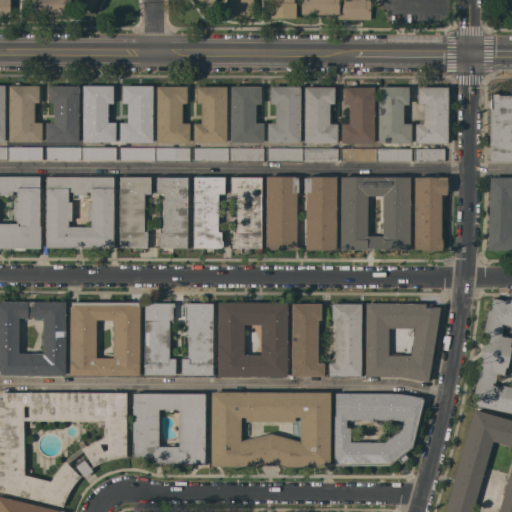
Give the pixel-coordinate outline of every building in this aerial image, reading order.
[(64,0),(64,15),(31,15),(31,0),(9,0),(9,18),(0,18),(0,0),(64,0)] [(97,0),(91,9),(79,0),(97,0)] [(196,0),(207,8),(212,0),(196,0)] [(293,0),(293,2),(295,2),(295,18),(269,18),(269,0),(253,0),(253,18),(226,18),(226,2),(228,2),(228,0),(293,0)] [(370,0),(370,20),(336,19),(337,14),(300,14),(300,0),(370,0)] [(511,20),(511,0),(496,0),(497,20),(511,20)] [(8,85),(38,85),(38,102),(33,102),(33,122),(41,122),(41,142),(8,142),(8,85)] [(78,142),(45,142),(45,122),(53,122),(53,103),(48,103),(48,85),(78,86),(78,142)] [(82,86),(112,86),(112,103),(107,103),(107,122),(115,122),(115,142),(82,142),(82,86)] [(152,142),(119,142),(119,122),(127,122),(127,103),(122,103),(122,86),(152,86),(152,142)] [(156,86),(186,86),(186,103),(181,103),(181,123),(189,123),(189,142),(156,142),(156,86)] [(226,142),(193,142),(193,123),(201,123),(200,103),(196,103),(196,86),(226,86),(226,142)] [(230,86),(260,86),(260,104),(254,104),(254,123),(262,123),(262,142),(230,142),(230,86)] [(299,143),(267,142),(267,123),(274,123),(274,104),(269,104),(269,86),(300,86),(299,143)] [(304,87),(334,87),(334,103),(329,103),(329,123),(337,123),(337,143),(304,143),(304,87)] [(344,87),(374,87),(373,143),(340,143),(340,123),(348,124),(348,104),(343,104),(344,87)] [(377,87),(408,87),(408,104),(402,104),(402,123),(410,123),(410,143),(377,143),(377,87)] [(447,143),(414,143),(414,124),(422,124),(422,104),(417,104),(417,87),(447,87),(447,143)] [(511,161),(489,161),(489,108),(490,108),(490,93),(498,94),(498,95),(511,95),(511,90),(511,161)] [(42,147),(41,159),(7,159),(7,147),(42,147)] [(81,160),(44,160),(44,147),(81,147),(81,160)] [(115,147),(115,160),(81,160),(81,147),(115,147)] [(154,160),(118,160),(118,147),(155,147),(154,160)] [(189,147),(189,160),(154,160),(155,147),(189,147)] [(192,160),(192,148),(228,148),(228,160),(192,160)] [(228,148),(263,148),(263,160),(228,160),(228,148)] [(266,161),(266,148),(302,148),(302,161),(266,161)] [(302,148),(337,148),(337,161),(302,161),(302,148)] [(340,160),(340,148),(376,148),(376,161),(340,160)] [(376,148),(411,148),(411,161),(376,161),(376,148)] [(443,148),(444,161),(414,161),(414,149),(443,148)] [(0,248),(0,176),(39,176),(39,226),(40,226),(40,248),(0,248)] [(265,176),(294,176),(294,177),(298,177),(297,192),(296,192),(296,250),(265,250),(265,176)] [(335,250),(305,250),(305,192),(304,192),(304,177),(307,177),(307,176),(336,177),(335,250)] [(339,249),(340,176),(409,177),(409,250),(339,249)] [(45,248),(45,177),(113,177),(113,248),(45,248)] [(119,177),(150,177),(150,193),(143,193),(143,231),(146,231),(146,248),(119,248),(119,177)] [(186,248),(159,248),(159,232),(162,232),(162,193),(156,193),(156,177),(186,177),(186,248)] [(193,177),(224,177),(224,193),(217,193),(217,232),(220,232),(220,241),(222,241),(222,248),(193,248),(193,177)] [(260,248),(231,248),(231,241),(233,241),(233,232),(236,232),(236,194),(230,193),(230,177),(261,177),(260,248)] [(446,194),(440,194),(440,239),(441,239),(441,250),(424,250),(424,249),(413,249),(413,177),(437,177),(446,177),(446,194)] [(511,250),(486,250),(489,177),(511,177),(511,250)] [(511,412),(471,404),(486,332),(482,332),(489,297),(511,302),(511,299),(511,412)] [(1,374),(0,373),(0,301),(65,302),(64,375),(1,374)] [(69,375),(69,307),(70,307),(70,302),(138,302),(138,306),(139,306),(139,376),(69,375)] [(217,376),(217,302),(287,302),(286,376),(217,376)] [(168,320),(168,358),(175,358),(174,375),(144,374),(144,312),(144,303),(173,303),(173,307),(172,307),(172,320),(168,320)] [(212,303),(211,375),(181,375),(181,358),(187,358),(187,320),(184,320),(184,307),(182,307),(182,303),(212,303)] [(320,320),(317,319),(317,362),(323,362),(323,376),(291,376),(291,303),(320,303),(320,320)] [(360,303),(360,376),(327,376),(327,363),(334,363),(334,320),(331,320),(331,303),(360,303)] [(399,376),(364,376),(365,303),(424,303),(424,308),(433,308),(433,307),(439,307),(427,382),(399,376)] [(0,490),(0,399),(2,399),(2,392),(126,392),(126,459),(119,459),(109,462),(96,467),(91,470),(92,471),(84,477),(83,476),(76,485),(71,492),(66,502),(65,507),(0,490)] [(285,466),(277,464),(276,465),(263,466),(262,464),(254,465),(254,466),(210,466),(210,392),(330,392),(329,467),(285,466)] [(171,465),(171,464),(169,464),(169,465),(164,465),(164,464),(162,464),(162,462),(155,462),(155,459),(142,459),(142,458),(132,458),(132,393),(204,393),(204,464),(192,464),(192,465),(186,465),(186,464),(184,464),(184,465),(179,465),(177,464),(177,465),(171,465)] [(334,465),(334,463),(333,463),(334,416),(334,393),(395,393),(401,394),(407,395),(422,398),(424,398),(412,446),(405,453),(408,457),(400,464),(396,459),(389,465),(334,465)] [(443,511),(473,409),(511,420),(511,511),(443,511)] [(0,511),(0,496),(60,511),(64,511),(0,511)]
